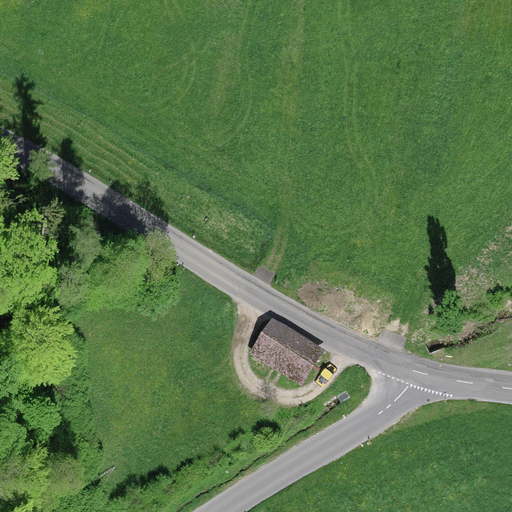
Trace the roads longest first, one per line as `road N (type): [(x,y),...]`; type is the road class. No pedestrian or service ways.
road 1 (secondary): [(417,372),(257,294),(0,142)]
road 2 (tertiary): [(417,372),(373,417),(217,511)]
road 3 (track): [(257,294),(238,351),(252,381),(280,401),(325,391),(354,347)]
